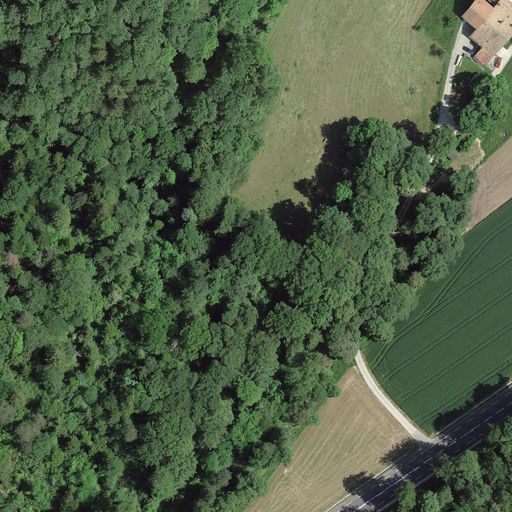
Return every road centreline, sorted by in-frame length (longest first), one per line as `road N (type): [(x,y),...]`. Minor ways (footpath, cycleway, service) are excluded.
road 1 (track): [(159,511),(234,406),(268,333),(267,284),(233,239),(200,223),(19,0)]
road 2 (primary): [(511,403),(355,511)]
